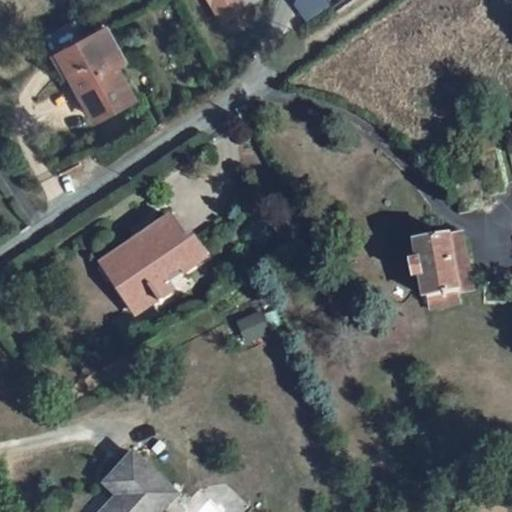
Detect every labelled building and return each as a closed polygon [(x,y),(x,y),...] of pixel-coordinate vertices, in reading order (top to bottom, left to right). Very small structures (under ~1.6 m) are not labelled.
[(243,0),(202,0),(214,26),(249,11),(243,0)] [(71,74),(97,120),(135,100),(116,66),(115,64),(112,67),(107,57),(119,50),(106,28),(65,50),(76,70),(71,74)] [(71,74),(76,70),(65,50),(60,53),(71,74)] [(116,66),(125,61),(119,50),(107,57),(112,67),(115,64),(116,66)] [(496,148),(492,132),(471,137),(476,153),(496,148)] [(171,216),(136,241),(138,245),(122,256),(130,267),(112,279),(133,310),(155,295),(160,302),(163,300),(158,293),(172,283),(167,276),(180,268),(182,271),(206,255),(193,236),(187,240),(171,216)] [(427,309),(459,303),(457,292),(447,236),(415,240),(419,260),(410,262),(412,278),(421,276),(427,309)] [(447,236),(457,292),(470,289),(462,236),(447,236)] [(122,256),(138,245),(136,241),(103,264),(112,279),(130,267),(122,256)] [(158,293),(163,300),(177,290),(172,283),(158,293)] [(160,302),(155,295),(133,310),(138,317),(160,302)] [(105,511),(160,511),(178,494),(135,454),(107,484),(120,496),(127,502),(120,509),(113,503),(105,511)] [(120,509),(127,502),(120,496),(113,503),(120,509)]
